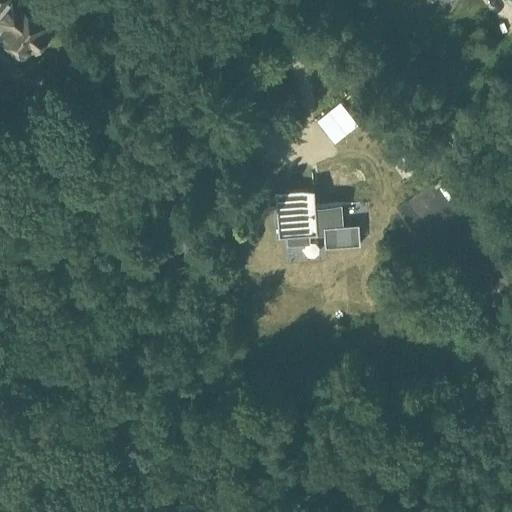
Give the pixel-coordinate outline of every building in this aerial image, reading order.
[(0,0),(0,22),(1,23),(8,29),(3,37),(4,38),(0,43),(0,53),(11,60),(18,60),(23,54),(24,55),(29,48),(33,51),(45,36),(42,34),(45,30),(13,6),(6,1),(6,0),(0,0)] [(355,122),(338,101),(315,119),(332,140),(355,122)] [(449,101),(443,112),(467,127),(474,117),(449,101)] [(286,189),(275,190),(279,236),(286,236),(289,235),(289,242),(307,241),(307,234),(317,233),(324,232),(324,234),(325,247),(360,244),(359,224),(342,225),(340,204),(315,206),(314,187),(303,188),(298,189),(299,192),(291,192),(291,189),(286,189)] [(277,254),(277,269),(304,267),(304,252),(277,254)]
